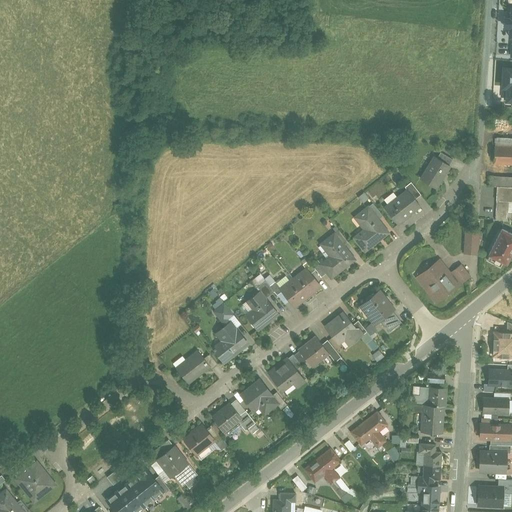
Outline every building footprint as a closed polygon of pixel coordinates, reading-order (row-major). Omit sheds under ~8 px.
[(511,144),(495,143),(494,160),(511,160),(511,144)] [(455,160),(442,152),(439,158),(451,165),(455,160)] [(437,156),(423,178),(437,187),(445,174),(446,174),(452,165),(451,165),(439,158),(437,156)] [(421,193),(411,181),(405,186),(408,189),(415,198),(421,193)] [(511,186),(498,185),(497,196),(498,197),(496,216),(508,217),(510,198),(511,198),(511,186)] [(408,189),(385,207),(398,223),(406,217),(405,216),(420,204),(415,198),(408,189)] [(364,191),(358,194),(362,200),(367,197),(364,191)] [(383,214),(374,202),(368,206),(378,218),(383,214)] [(378,218),(368,206),(358,215),(368,227),(355,237),(366,251),(389,232),(378,218)] [(511,251),(511,230),(502,226),(489,251),(491,252),(488,257),(500,263),(503,258),(507,261),(511,251)] [(349,241),(339,228),(335,232),(344,245),(349,241)] [(479,229),(466,228),(465,249),(477,250),(479,229)] [(335,232),(324,240),(334,252),(321,262),(321,263),(327,271),(331,276),(355,258),(344,245),(335,232)] [(321,262),(318,258),(312,263),(316,268),(322,275),(327,271),(321,263),(321,262)] [(312,263),(309,259),(303,263),(306,267),(307,267),(311,272),(316,268),(312,263)] [(450,273),(439,260),(419,275),(437,299),(455,286),(446,276),(450,273)] [(461,264),(446,276),(455,286),(469,274),(461,264)] [(311,272),(307,267),(306,267),(294,277),(307,294),(313,289),(313,290),(321,285),(311,272)] [(281,287),(283,289),(295,305),(302,299),(301,298),(307,294),(294,277),(281,287)] [(266,279),(256,287),(259,291),(264,298),(265,297),(274,289),(270,284),(266,279)] [(281,287),(276,280),(270,284),(274,289),(278,293),(283,289),(281,287)] [(394,309),(380,290),(361,304),(375,323),(381,319),(392,310),(394,309)] [(264,298),(259,291),(247,299),(247,300),(248,300),(255,309),(247,315),(258,329),(269,320),(268,319),(278,312),(268,299),(267,299),(265,297),(264,298)] [(224,301),(214,309),(227,325),(231,321),(228,317),(234,313),(224,301)] [(392,310),(381,319),(389,330),(401,322),(392,310)] [(345,313),(327,327),(338,341),(347,334),(352,341),(362,334),(353,323),(345,313)] [(367,330),(358,319),(353,323),(362,334),(367,330)] [(227,325),(218,331),(226,343),(217,350),(224,360),(248,343),(231,321),(227,325)] [(373,337),(367,330),(362,334),(367,341),(373,337)] [(511,331),(507,331),(494,331),(493,355),(511,355),(511,331)] [(316,334),(306,342),(308,344),(300,350),(312,364),(321,358),(319,355),(327,349),(322,342),(316,334)] [(341,355),(328,338),(322,342),(327,349),(335,360),(341,355)] [(380,349),(372,351),(375,358),(382,355),(380,349)] [(199,350),(177,367),(189,382),(209,366),(210,365),(204,357),(199,350)] [(219,363),(210,352),(204,357),(210,365),(209,366),(212,369),(219,363)] [(302,364),(294,353),(288,358),(289,359),(296,368),(302,364)] [(289,359),(278,367),(277,365),(269,372),(282,388),(293,379),(297,384),(304,379),(296,368),(289,359)] [(511,369),(507,369),(490,369),(489,382),(496,383),(511,383),(511,369)] [(445,372),(428,371),(427,379),(444,380),(445,372)] [(261,379),(241,393),(253,409),(262,403),(266,409),(276,402),(277,401),(271,393),(261,379)] [(489,382),(484,382),(484,390),(495,391),(496,383),(489,382)] [(446,386),(420,385),(420,393),(413,393),(413,402),(443,404),(445,404),(446,386)] [(287,403),(277,389),(271,393),(277,401),(276,402),(281,408),(287,403)] [(495,397),(484,396),(484,410),(508,411),(508,397),(495,397)] [(230,402),(213,415),(225,429),(225,428),(238,419),(241,416),(240,413),(230,402)] [(443,404),(413,402),(412,409),(423,410),(443,411),(443,404)] [(256,421),(246,408),(240,413),(241,416),(238,419),(243,425),(246,429),(256,421)] [(377,410),(364,420),(374,432),(379,428),(387,422),(377,410)] [(443,411),(423,410),(422,429),(442,430),(443,411)] [(238,419),(225,428),(230,435),(243,425),(238,419)] [(364,420),(351,430),(361,442),(370,436),(374,432),(364,420)] [(511,423),(481,422),(480,436),(497,437),(511,437),(511,423)] [(206,427),(203,423),(196,429),(195,428),(192,430),(192,432),(185,438),(196,452),(214,438),(215,437),(206,427)] [(223,437),(212,423),(206,427),(215,437),(214,438),(217,441),(223,437)] [(387,439),(379,428),(374,432),(382,442),(387,439)] [(382,442),(374,432),(370,436),(378,446),(382,442)] [(228,443),(223,437),(217,441),(222,448),(228,443)] [(435,444),(420,443),(419,451),(425,451),(424,462),(440,464),(441,451),(434,451),(435,444)] [(497,443),(489,443),(489,449),(506,450),(506,451),(511,451),(511,443),(497,443)] [(160,444),(146,455),(151,463),(158,457),(165,451),(160,444)] [(165,451),(158,457),(172,474),(175,472),(188,461),(174,444),(165,451)] [(400,453),(393,445),(386,450),(393,459),(400,453)] [(341,459),(331,446),(318,457),(328,469),(332,466),(341,459)] [(489,449),(481,449),(480,469),(505,470),(506,451),(506,450),(489,449)] [(30,451),(11,467),(18,476),(37,461),(30,451)] [(318,457),(305,467),(315,480),(323,473),(331,483),(335,479),(328,469),(318,457)] [(125,460),(116,467),(121,474),(130,466),(125,460)] [(18,476),(17,477),(23,485),(26,482),(37,497),(55,483),(37,461),(18,476)] [(188,461),(175,472),(183,482),(196,472),(188,461)] [(440,464),(424,462),(424,475),(423,482),(433,483),(433,477),(439,477),(440,464)] [(340,475),(332,466),(328,469),(335,479),(338,477),(340,475)] [(116,467),(107,474),(107,475),(112,481),(121,474),(116,467)] [(146,467),(136,474),(153,496),(163,488),(162,488),(154,477),(146,467)] [(300,488),(305,485),(297,472),(292,476),(300,488)] [(93,473),(88,477),(92,482),(97,478),(93,473)] [(169,487),(159,473),(154,477),(162,488),(162,486),(163,486),(163,488),(163,489),(164,491),(169,487)] [(136,474),(126,482),(143,503),(153,496),(136,474)] [(424,475),(411,474),(411,482),(423,482),(424,475)] [(345,485),(338,477),(335,479),(342,487),(345,485)] [(511,477),(498,477),(498,485),(503,486),(503,491),(511,491),(511,477)] [(342,487),(335,479),(331,483),(341,495),(348,490),(342,487)] [(126,482),(116,490),(133,511),(143,503),(126,482)] [(433,483),(423,482),(423,490),(422,502),(438,503),(439,491),(432,490),(433,483)] [(498,485),(479,485),(478,503),(502,504),(503,491),(503,486),(498,485)] [(0,499),(2,502),(0,504),(0,511),(21,511),(24,510),(16,501),(6,488),(0,492),(0,499)] [(116,490),(107,498),(118,511),(132,511),(133,511),(116,490)] [(296,491),(281,491),(281,498),(274,497),(273,511),(274,511),(290,511),(290,499),(296,499),(296,491)] [(25,511),(30,508),(21,497),(16,501),(24,510),(24,511),(25,511)] [(422,502),(420,511),(437,511),(438,503),(422,502)]
